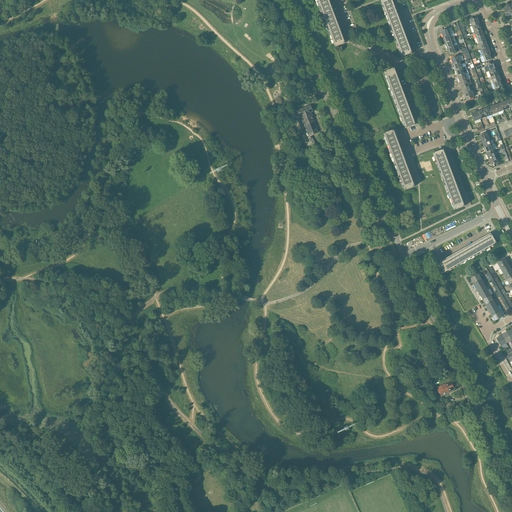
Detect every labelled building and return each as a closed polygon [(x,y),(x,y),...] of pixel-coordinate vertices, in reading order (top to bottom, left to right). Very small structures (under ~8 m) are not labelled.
[(317,0),(335,47),(345,43),(328,0),(317,0)] [(391,0),(381,0),(402,57),(412,54),(391,0)] [(470,21),(472,27),(479,24),(477,18),(473,19),(472,17),(466,20),(467,22),(470,21)] [(472,27),(474,32),(481,30),(479,24),(472,27)] [(441,31),(443,37),(450,35),(448,29),(441,31)] [(474,32),(476,38),(484,36),(481,30),(474,32)] [(455,40),(454,37),(453,34),(450,35),(443,37),(445,43),(455,40)] [(476,38),(478,44),(486,42),(484,36),(476,38)] [(445,43),(447,49),(455,46),(453,43),(456,42),(455,40),(445,43)] [(478,44),(481,50),(488,47),(486,42),(478,44)] [(455,46),(447,49),(449,55),(457,53),(456,51),(460,50),(459,48),(455,49),(455,46)] [(481,50),(483,56),(490,53),(488,47),(481,50)] [(492,59),(490,53),(483,56),(485,62),(492,59)] [(451,59),(453,65),(460,62),(458,56),(451,59)] [(453,65),(455,71),(463,68),(461,64),(464,63),(463,61),(460,62),(453,65)] [(486,66),(489,72),(496,69),(497,69),(496,65),(495,66),(494,63),(486,66)] [(405,129),(415,125),(394,68),(384,72),(405,129)] [(455,71),(457,77),(465,74),(463,68),(455,71)] [(498,75),(496,69),(489,72),(491,78),(498,75)] [(467,80),(465,74),(457,77),(460,83),(467,80)] [(498,75),(491,78),(493,83),(500,81),(498,75)] [(469,79),(467,80),(460,83),(462,89),(469,86),(471,85),(469,79)] [(496,92),(501,90),(500,88),(503,87),(500,81),(493,83),(496,92)] [(462,89),(464,94),(471,92),(469,86),(462,89)] [(473,98),(471,92),(464,94),(466,100),(473,98)] [(503,111),(509,108),(507,101),(501,103),(503,111)] [(495,105),(498,113),(503,111),(501,103),(495,105)] [(492,115),(498,113),(495,105),(489,108),(492,115)] [(316,144),(311,136),(318,133),(310,113),(313,112),(310,106),(297,111),(299,117),(300,117),(300,118),(294,121),(303,145),(304,144),(307,149),(316,144)] [(483,110),(486,117),(492,115),(489,108),(483,110)] [(480,119),(486,117),(483,110),(477,112),(480,119)] [(474,122),(480,119),(477,112),(471,114),(474,122)] [(414,187),(394,133),(393,130),(384,134),(405,191),(414,187)] [(486,130),(480,132),(481,135),(479,136),(481,141),(489,139),(486,130)] [(489,139),(481,141),(484,147),(491,145),(489,139)] [(484,147),(486,153),(493,151),(491,145),(484,147)] [(464,207),(444,153),(443,150),(433,153),(454,210),(464,207)] [(493,151),(486,153),(488,159),(495,156),(493,151)] [(498,162),(495,156),(488,159),(490,165),(498,162)] [(444,273),(496,243),(491,234),(439,264),(444,273)] [(500,269),(508,264),(507,262),(506,262),(504,259),(505,259),(497,263),(500,269)] [(508,264),(500,269),(503,274),(510,270),(509,267),(509,266),(508,264)] [(511,272),(510,270),(503,274),(506,279),(511,275),(511,272)] [(473,281),(473,282),(474,284),(482,279),(479,274),(471,278),(471,279),(471,278),(473,281)] [(477,289),(485,285),(482,279),(474,284),(475,286),(476,286),(477,289)] [(477,289),(479,292),(480,295),(488,290),(485,285),(477,289)] [(488,290),(480,295),(481,297),(483,300),(491,295),(488,290)] [(483,300),(485,303),(486,305),(494,301),(491,295),(483,300)] [(494,301),(486,305),(487,308),(489,311),(489,310),(497,306),(494,301)] [(489,310),(489,311),(491,314),(492,316),(500,311),(497,306),(489,310)] [(500,311),(492,316),(493,318),(495,321),(503,317),(500,311)] [(504,334),(502,335),(506,343),(511,340),(507,333),(507,332),(504,334)] [(496,338),(501,346),(506,343),(502,335),(499,337),(496,338)] [(451,382),(437,388),(441,396),(455,390),(451,382)]
